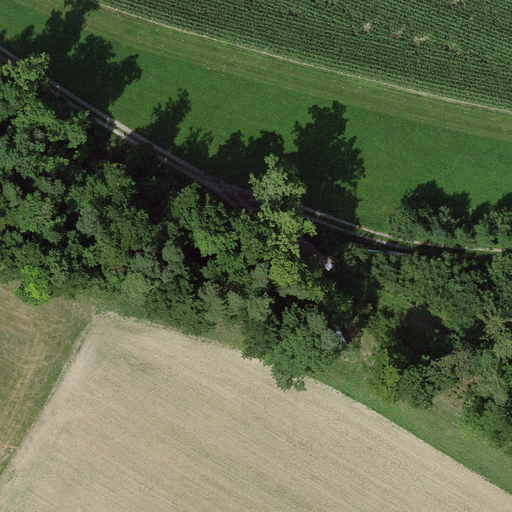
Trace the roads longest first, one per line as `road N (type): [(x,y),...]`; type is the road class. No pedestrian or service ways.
road 1 (track): [(221,185),(421,248),(511,253)]
road 2 (track): [(0,50),(221,185)]
